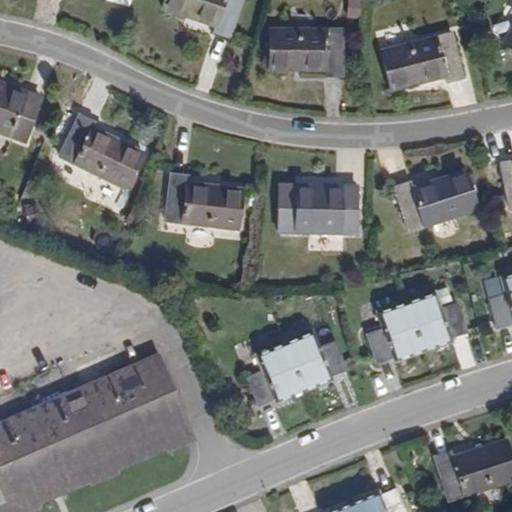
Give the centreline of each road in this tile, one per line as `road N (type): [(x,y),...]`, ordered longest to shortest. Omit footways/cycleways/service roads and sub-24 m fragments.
road 1 (residential): [(0,29),(198,112),(269,131),(347,135),(511,113)]
road 2 (residential): [(169,511),(511,376)]
